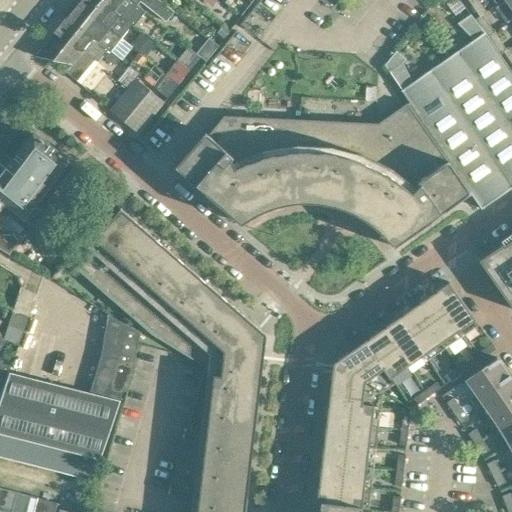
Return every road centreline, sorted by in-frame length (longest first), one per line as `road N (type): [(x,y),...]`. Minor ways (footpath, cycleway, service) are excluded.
road 1 (residential): [(299,311),(0,49)]
road 2 (residential): [(283,511),(301,351)]
road 3 (residential): [(345,320),(448,249)]
